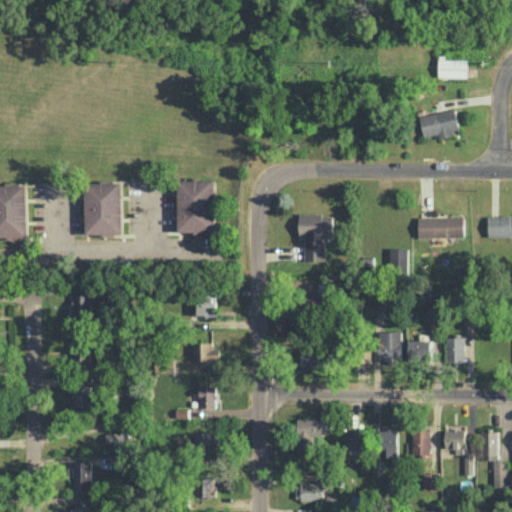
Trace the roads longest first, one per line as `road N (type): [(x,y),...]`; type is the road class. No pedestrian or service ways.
road 1 (residential): [(260,511),(261,200),(269,185)]
road 2 (residential): [(261,392),(511,393)]
road 3 (residential): [(269,185),(302,171),(511,173)]
road 4 (residential): [(32,511),(33,276)]
